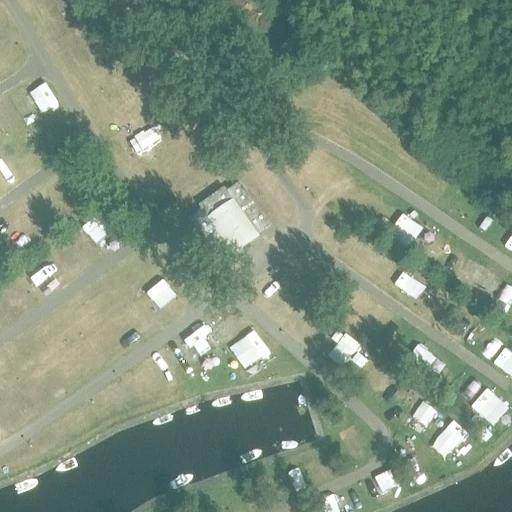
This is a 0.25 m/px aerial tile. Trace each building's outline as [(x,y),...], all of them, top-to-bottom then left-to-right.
[(36,30),(52,25),(48,14),(32,19),(36,30)] [(74,60),(99,50),(92,34),(67,45),(74,60)] [(201,211),(188,220),(219,263),(232,254),(230,252),(256,234),(257,236),(270,227),(240,184),(227,193),(224,189),(199,207),(201,211)] [(499,208),(491,222),(504,229),(511,215),(499,208)] [(409,265),(405,274),(429,285),(433,276),(409,265)] [(33,291),(47,285),(38,267),(25,274),(33,291)] [(282,285),(273,302),(292,312),(301,294),(282,285)] [(120,312),(126,332),(150,324),(144,304),(120,312)] [(298,323),(311,337),(325,324),(313,310),(298,323)] [(384,344),(399,320),(388,314),(373,337),(384,344)] [(257,346),(270,333),(261,323),(247,337),(257,346)] [(335,363),(358,340),(344,327),(322,350),(335,363)] [(187,366),(206,355),(191,329),(172,340),(187,366)] [(133,367),(150,392),(162,383),(151,368),(157,365),(150,355),(133,367)] [(461,413),(438,433),(450,446),(472,426),(461,413)] [(419,477),(435,463),(415,440),(399,454),(419,477)] [(240,474),(247,488),(265,479),(258,466),(240,474)] [(328,493),(334,511),(337,511),(353,506),(346,487),(328,493)] [(165,501),(165,511),(176,511),(177,502),(165,501)] [(207,511),(225,511),(221,501),(206,508),(207,511)]
